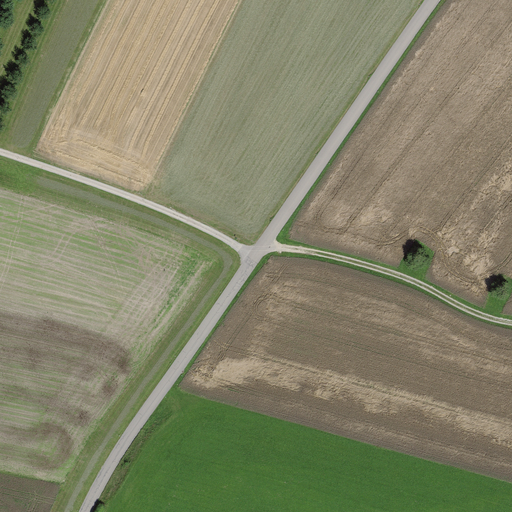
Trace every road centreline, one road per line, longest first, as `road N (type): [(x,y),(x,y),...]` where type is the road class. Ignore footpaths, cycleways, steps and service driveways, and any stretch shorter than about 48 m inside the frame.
road 1 (unclassified): [(85,511),(120,449),(433,0)]
road 2 (track): [(255,257),(150,206),(0,152)]
road 3 (track): [(263,245),(405,277),(511,323)]
